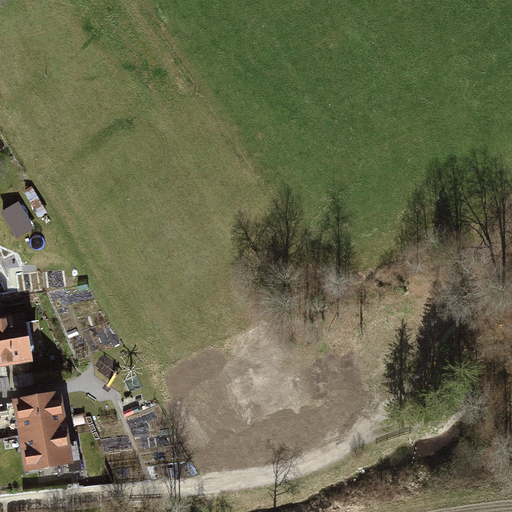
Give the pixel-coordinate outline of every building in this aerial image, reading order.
[(12,230),(30,263),(49,252),(31,220),(12,230)] [(26,322),(0,326),(0,369),(2,378),(35,372),(26,322)] [(329,375),(336,386),(348,379),(342,368),(329,375)] [(17,409),(24,446),(72,437),(64,399),(17,409)] [(24,446),(31,484),(79,475),(72,437),(24,446)]
